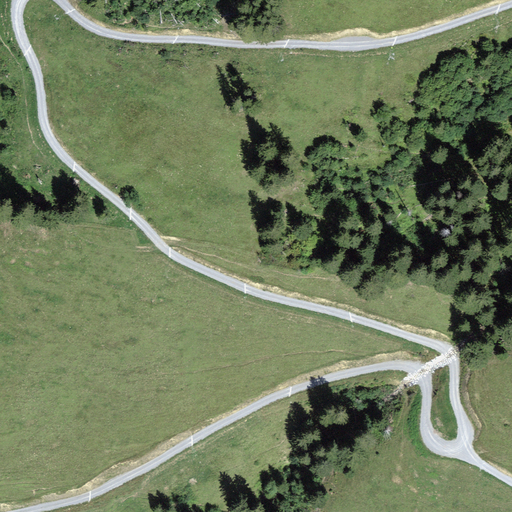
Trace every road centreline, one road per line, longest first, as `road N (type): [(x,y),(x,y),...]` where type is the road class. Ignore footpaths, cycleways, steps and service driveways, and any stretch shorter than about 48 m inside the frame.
road 1 (track): [(17,511),(92,495),(266,400),(380,366),(410,364),(424,375),(432,441),(455,446),(464,426),(446,349),(242,286),(191,262),(57,152),(16,26),(16,0)]
road 2 (track): [(63,0),(92,25),(126,35),(351,42),(411,36),(510,0)]
